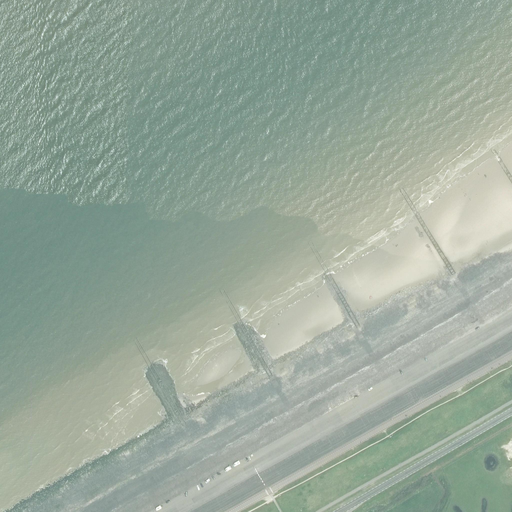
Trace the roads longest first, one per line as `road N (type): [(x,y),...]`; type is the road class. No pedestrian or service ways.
road 1 (unclassified): [(511,352),(232,511)]
road 2 (secondary): [(339,511),(511,411)]
